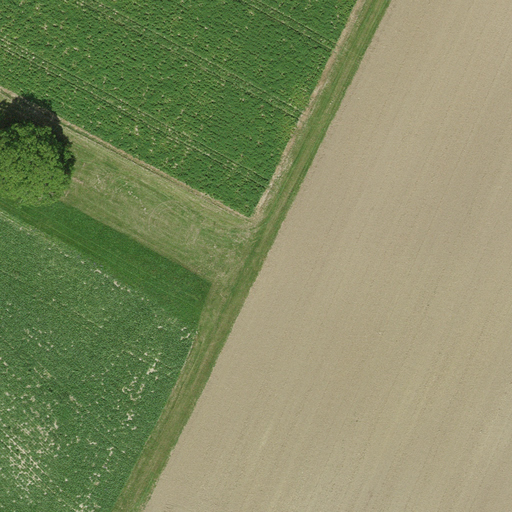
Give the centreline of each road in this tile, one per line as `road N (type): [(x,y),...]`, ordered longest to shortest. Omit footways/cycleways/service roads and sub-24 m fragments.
road 1 (track): [(376,0),(134,511)]
road 2 (track): [(0,180),(233,308)]
